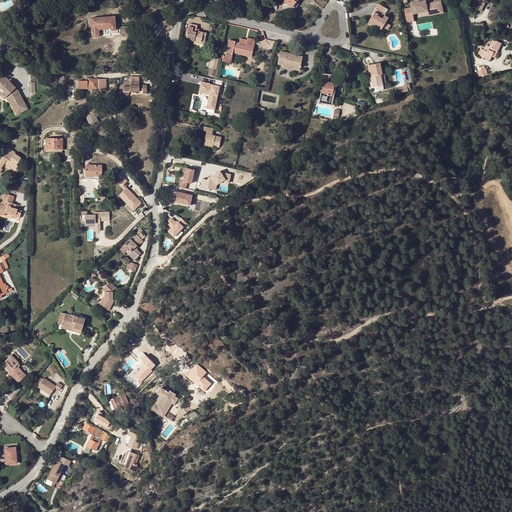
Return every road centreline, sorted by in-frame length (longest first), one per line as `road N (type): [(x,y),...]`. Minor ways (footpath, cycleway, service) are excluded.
road 1 (unclassified): [(180,6),(145,278),(46,451)]
road 2 (residential): [(180,6),(312,38)]
